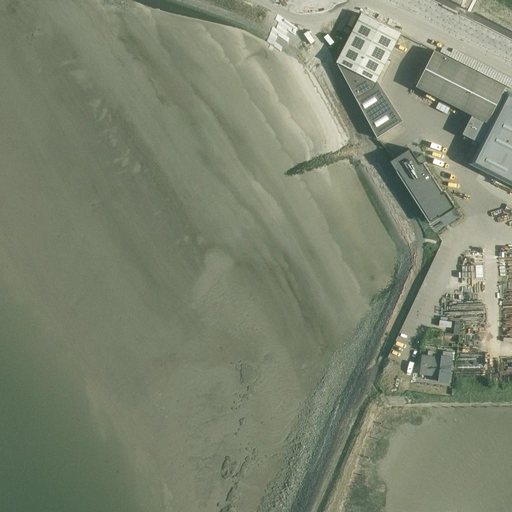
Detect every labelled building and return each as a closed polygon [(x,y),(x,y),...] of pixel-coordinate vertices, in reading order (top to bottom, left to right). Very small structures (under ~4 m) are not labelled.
[(383,111),(372,90),(370,87),(373,81),(375,82),(401,34),(361,13),(336,62),(355,99),(379,142),(397,132),(385,110),(383,111)] [(434,51),(416,87),(472,115),(487,123),(505,89),(506,87),(434,51)] [(472,115),(462,135),(480,144),(470,164),(511,185),(511,93),(505,89),(487,123),(472,115)] [(416,159),(410,149),(390,162),(396,171),(398,175),(430,225),(440,218),(442,217),(456,208),(446,193),(443,195),(423,164),(426,162),(423,154),(416,159)] [(438,382),(448,383),(451,358),(441,356),(441,359),(423,356),(420,373),(439,376),(438,382)]
